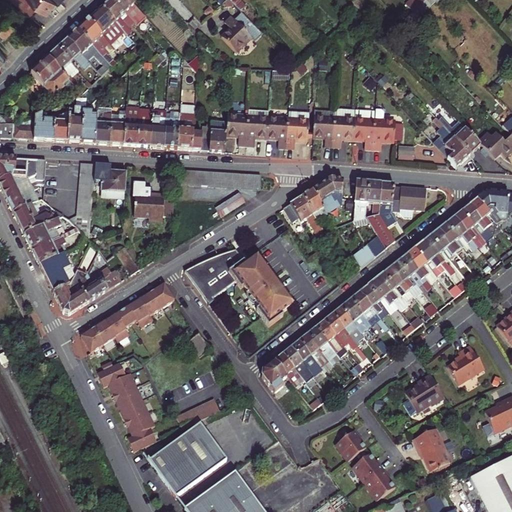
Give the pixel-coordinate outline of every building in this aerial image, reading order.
[(10,0),(32,18),(42,7),(34,0),(10,0)] [(34,0),(42,7),(48,13),(51,10),(52,8),(52,6),(51,4),(47,1),(46,0),(34,0)] [(60,2),(57,0),(46,0),(47,1),(51,4),(52,6),(52,8),(51,10),(60,2)] [(133,25),(136,28),(146,19),(128,0),(112,0),(111,1),(133,25)] [(231,8),(233,6),(228,0),(221,7),(223,9),(231,8)] [(233,6),(241,14),(246,8),(238,0),(227,0),(228,0),(233,6)] [(423,3),(419,0),(411,0),(406,6),(413,13),(414,11),(423,3)] [(436,2),(437,3),(440,0),(426,0),(423,3),(414,11),(420,17),(436,2)] [(102,9),(128,38),(133,33),(129,29),(133,25),(111,1),(102,9)] [(0,39),(1,41),(18,27),(6,12),(8,10),(4,4),(0,7),(0,16),(0,17),(0,16),(0,39)] [(208,18),(214,12),(210,8),(204,13),(208,18)] [(88,22),(108,45),(113,40),(112,39),(117,34),(129,48),(132,51),(136,47),(128,38),(102,9),(88,22)] [(221,39),(237,55),(252,40),(255,43),(263,36),(242,15),(235,21),(231,18),(224,24),(230,30),(221,39)] [(108,58),(115,51),(108,45),(88,22),(78,31),(109,65),(112,62),(108,58)] [(393,32),(398,37),(402,32),(398,28),(393,32)] [(109,65),(78,31),(68,41),(88,63),(94,58),(103,68),(97,73),(102,79),(112,69),(109,65)] [(68,41),(58,50),(71,65),(75,62),(85,72),(91,66),(88,63),(68,41)] [(48,60),(73,87),(76,84),(72,79),(70,77),(77,71),(71,65),(58,50),(48,60)] [(152,64),(156,69),(166,60),(161,55),(152,64)] [(216,55),(215,73),(224,74),(225,64),(216,55)] [(129,77),(134,77),(143,68),(143,65),(144,58),(129,71),(129,77)] [(197,58),(188,65),(198,76),(199,61),(198,59),(197,58)] [(51,98),(53,100),(66,88),(71,94),(76,90),(73,87),(48,60),(31,75),(45,91),(43,92),(43,94),(48,99),(50,99),(51,98)] [(296,70),(299,74),(305,68),(302,65),(296,70)] [(70,77),(72,79),(79,73),(77,71),(70,77)] [(367,85),(373,90),(376,86),(371,81),(367,85)] [(137,148),(140,111),(140,110),(126,109),(126,113),(125,117),(123,147),(137,148)] [(83,114),(83,113),(83,110),(65,110),(65,114),(70,112),(67,143),(81,145),(83,114)] [(436,120),(438,122),(442,119),(433,110),(430,114),(436,120)] [(137,148),(150,149),(153,112),(140,111),(137,148)] [(325,149),(333,149),(335,119),(335,113),(314,111),(313,140),(325,141),(325,149)] [(394,145),(394,142),(402,142),(403,132),(395,131),(395,126),(395,123),(383,122),(383,113),(382,112),(375,111),(375,122),(373,152),(381,153),(382,144),(394,145)] [(65,114),(55,118),(55,123),(55,125),(54,143),(67,143),(70,112),(65,114)] [(153,112),(150,149),(163,150),(166,117),(166,113),(153,112)] [(355,113),(335,112),(335,113),(335,119),(355,120),(355,113)] [(81,145),(95,145),(97,118),(97,116),(97,113),(91,113),(91,114),(83,114),(81,145)] [(289,113),(288,121),(286,151),(294,151),(295,143),(307,144),(309,115),(289,113)] [(355,120),(374,122),(374,114),(355,113),(355,120)] [(35,127),(34,142),(54,143),(55,125),(55,123),(42,122),(42,116),(35,120),(35,127)] [(97,118),(95,145),(110,146),(112,116),(97,116),(97,118)] [(119,117),(112,116),(110,146),(123,147),(125,117),(119,117)] [(238,147),(246,148),(248,118),(227,116),(227,124),(226,134),(226,138),(238,139),(238,147)] [(13,126),(16,125),(10,117),(0,117),(0,127),(9,127),(13,126)] [(163,150),(177,151),(179,122),(173,121),(173,118),(166,117),(163,150)] [(179,122),(177,151),(192,152),(193,136),(195,118),(180,117),(179,122)] [(248,118),(246,148),(254,149),(255,140),(267,141),(268,119),(248,118)] [(268,119),(267,141),(278,142),(278,150),(286,151),(288,121),(268,119)] [(341,150),(342,142),(353,142),(355,120),(335,119),(333,149),(341,150)] [(478,145),(458,124),(452,129),(442,119),(438,122),(441,126),(470,157),(480,147),(478,145)] [(495,122),(502,128),(505,125),(499,119),(495,122)] [(353,142),(365,143),(364,152),(373,152),(375,122),(374,122),(355,120),(353,142)] [(438,122),(436,120),(432,123),(438,129),(441,126),(438,122)] [(227,124),(211,123),(211,128),(202,128),(202,136),(201,152),(225,154),(226,138),(226,134),(227,124)] [(0,139),(34,142),(35,127),(14,127),(13,126),(9,127),(0,127),(0,139)] [(470,157),(441,126),(438,129),(440,131),(437,134),(441,139),(433,146),(439,153),(456,171),(470,157)] [(480,147),(494,161),(501,156),(505,160),(511,153),(511,139),(511,138),(505,145),(496,136),(492,139),(488,135),(478,145),(480,147)] [(193,136),(192,152),(201,152),(202,136),(193,136)] [(414,162),(414,148),(398,148),(398,161),(414,162)] [(26,180),(27,175),(16,174),(16,161),(0,159),(0,182),(9,179),(13,179),(26,180)] [(36,181),(38,162),(16,161),(16,174),(27,175),(26,180),(29,180),(33,189),(35,192),(38,190),(37,187),(38,186),(36,181)] [(38,186),(44,187),(46,162),(38,162),(36,181),(38,186)] [(94,174),(95,166),(81,165),(80,173),(94,174)] [(126,175),(110,174),(111,167),(95,166),(94,174),(94,181),(94,183),(102,183),(101,192),(124,194),(126,175)] [(94,181),(94,174),(80,173),(80,180),(94,181)] [(9,179),(0,182),(0,188),(7,202),(33,189),(29,180),(26,180),(13,179),(9,179)] [(80,180),(79,187),(93,189),(94,183),(94,181),(80,180)] [(341,206),(343,183),(335,182),(335,181),(328,183),(313,193),(326,215),(341,206)] [(369,205),(367,205),(369,185),(356,183),(355,202),(354,210),(353,222),(358,229),(368,223),(366,219),(367,215),(367,208),(368,208),(369,205)] [(372,218),(379,216),(381,186),(369,185),(367,205),(369,205),(373,206),(372,218)] [(38,190),(35,192),(40,202),(43,201),(38,186),(37,187),(38,190)] [(379,216),(392,213),(394,189),(394,186),(381,186),(379,216)] [(79,195),(93,196),(93,189),(79,187),(79,195)] [(7,202),(13,215),(32,206),(40,202),(35,192),(33,189),(7,202)] [(424,213),(426,192),(394,189),(392,213),(400,214),(400,210),(424,213)] [(335,230),(326,215),(313,193),(302,199),(320,228),(326,224),(330,233),(335,230)] [(511,214),(511,196),(489,194),(484,195),(478,201),(496,223),(497,226),(502,222),(507,222),(508,214),(511,214)] [(79,195),(78,202),(92,204),(93,196),(79,195)] [(135,199),(134,218),(149,219),(149,222),(163,223),(163,218),(173,219),(174,202),(164,202),(164,196),(151,195),(151,199),(135,199)] [(217,211),(221,218),(243,204),(239,197),(217,211)] [(322,232),(320,228),(302,199),(283,211),(292,224),(298,220),(301,224),(307,221),(317,238),(320,236),(319,234),(322,232)] [(354,210),(355,202),(346,201),(346,209),(354,210)] [(487,230),(496,223),(478,201),(470,207),(487,230)] [(77,210),(92,211),(92,204),(78,202),(77,210)] [(13,215),(24,237),(59,220),(63,218),(64,216),(56,212),(53,216),(46,212),(38,216),(32,206),(13,215)] [(480,236),(483,233),(487,230),(470,207),(462,213),(480,236)] [(77,210),(77,218),(91,219),(92,211),(77,210)] [(386,229),(397,222),(392,213),(379,216),(386,229)] [(485,243),(480,236),(462,213),(455,219),(472,242),(477,249),(485,243)] [(386,229),(379,216),(372,218),(369,218),(366,219),(368,223),(378,238),(385,251),(395,243),(386,229)] [(70,222),(76,229),(78,231),(79,233),(84,238),(89,244),(91,219),(77,218),(70,222)] [(477,249),(472,242),(455,219),(446,226),(464,248),(467,252),(469,250),(472,253),(477,249)] [(24,237),(32,252),(60,238),(56,231),(62,228),(59,220),(24,237)] [(456,255),(464,248),(446,226),(439,232),(456,255)] [(76,229),(63,236),(63,237),(64,238),(68,236),(76,232),(78,231),(76,229)] [(449,261),(456,255),(439,232),(430,238),(449,261)] [(497,243),(490,233),(485,237),(493,246),(497,243)] [(39,267),(63,255),(67,253),(66,250),(64,251),(61,247),(64,246),(67,244),(65,240),(64,238),(63,237),(60,238),(32,252),(39,267)] [(375,259),(385,251),(378,238),(368,246),(369,247),(375,259)] [(446,263),(449,261),(430,238),(423,245),(440,267),(443,270),(450,279),(455,274),(452,270),(446,263)] [(433,273),(440,267),(423,245),(415,250),(433,273)] [(360,271),(375,259),(369,247),(353,259),(360,271)] [(116,256),(130,278),(139,272),(125,250),(116,256)] [(435,276),(433,273),(415,250),(408,257),(425,279),(430,286),(438,279),(435,276)] [(227,271),(242,261),(241,259),(236,252),(221,257),(208,262),(195,268),(185,273),(209,306),(215,302),(213,299),(235,283),(227,271)] [(39,267),(52,294),(70,285),(74,277),(63,255),(39,267)] [(227,271),(235,283),(241,291),(243,288),(259,309),(256,312),(268,328),(283,317),(281,315),(293,306),(279,285),(275,285),(273,282),(272,281),(272,277),(257,257),(245,265),(242,261),(227,271)] [(430,286),(425,279),(408,257),(399,263),(416,286),(423,294),(424,296),(427,293),(433,300),(437,305),(442,301),(430,286)] [(452,270),(455,269),(449,261),(446,263),(452,270)] [(423,294),(416,286),(399,263),(392,269),(409,292),(413,298),(415,300),(423,294)] [(443,270),(440,267),(433,273),(435,276),(443,270)] [(401,298),(409,292),(392,269),(384,276),(401,298)] [(339,287),(345,283),(337,270),(331,274),(339,287)] [(80,289),(89,304),(116,287),(109,277),(105,271),(90,281),(87,276),(80,289)] [(63,315),(69,317),(89,304),(80,289),(87,276),(77,272),(74,277),(70,285),(52,294),(63,315)] [(480,273),(475,278),(478,282),(483,277),(480,273)] [(116,287),(120,284),(114,274),(109,277),(116,287)] [(475,278),(472,275),(465,281),(466,282),(470,288),(478,282),(475,278)] [(404,302),(401,298),(384,276),(376,281),(393,304),(396,308),(404,302)] [(396,308),(393,304),(376,281),(368,288),(386,311),(389,315),(390,316),(398,310),(396,308)] [(462,294),(457,288),(453,283),(446,289),(455,300),(462,294)] [(462,294),(468,289),(464,284),(457,288),(462,294)] [(161,311),(174,302),(164,286),(151,295),(161,311)] [(389,315),(386,311),(368,288),(360,294),(378,317),(381,321),(389,315)] [(406,304),(413,298),(409,292),(401,298),(404,302),(406,304)] [(430,303),(433,300),(427,293),(424,296),(430,303)] [(381,321),(378,317),(360,294),(350,302),(368,325),(371,328),(377,323),(385,334),(389,331),(381,321)] [(150,318),(161,311),(151,295),(139,302),(150,318)] [(425,313),(431,309),(422,298),(417,302),(425,313)] [(441,311),(446,307),(442,301),(437,305),(441,311)] [(152,322),(150,318),(139,302),(122,312),(131,326),(137,322),(141,330),(152,322)] [(371,328),(368,325),(350,302),(340,310),(358,332),(361,336),(371,328)] [(361,336),(358,332),(340,310),(332,316),(350,339),(355,345),(363,339),(361,336)] [(125,329),(131,326),(122,312),(105,323),(115,340),(118,344),(130,337),(125,329)] [(511,312),(509,314),(511,317),(505,322),(497,328),(511,347),(511,312)] [(324,323),(344,349),(348,346),(353,352),(354,351),(359,357),(363,354),(355,345),(350,339),(332,316),(324,323)] [(415,332),(423,325),(418,319),(410,325),(415,332)] [(103,347),(115,340),(105,323),(93,331),(103,347)] [(336,355),(344,349),(324,323),(316,330),(336,355)] [(340,360),(336,355),(316,330),(308,336),(332,367),(341,361),(340,360)] [(90,355),(103,347),(93,331),(80,339),(90,355)] [(199,360),(211,351),(199,335),(188,344),(199,360)] [(333,368),(332,367),(308,336),(299,343),(323,372),(325,375),(333,368)] [(385,356),(390,352),(382,342),(377,346),(385,356)] [(314,379),(323,372),(299,343),(291,350),(307,370),(309,372),(314,379)] [(458,387),(484,371),(470,348),(458,355),(460,357),(461,360),(456,363),(447,369),(458,387)] [(344,356),(348,353),(344,349),(336,355),(340,360),(344,356)] [(299,376),(307,370),(291,350),(283,356),(299,376)] [(0,362),(2,366),(8,362),(4,354),(0,355),(0,362)] [(301,378),(299,376),(283,356),(274,363),(287,379),(294,389),(303,382),(301,378)] [(351,373),(355,369),(344,356),(340,360),(341,361),(351,373)] [(280,384),(287,379),(274,363),(259,375),(274,395),(283,388),(280,384)] [(108,387),(126,378),(120,365),(112,368),(108,371),(104,373),(97,376),(103,389),(108,387)] [(355,379),(363,372),(359,366),(355,369),(351,373),(355,379)] [(305,375),(309,372),(307,370),(299,376),(301,378),(305,375)] [(318,392),(322,388),(314,379),(309,372),(305,375),(318,392)] [(114,400),(137,389),(131,376),(126,378),(108,387),(114,400)] [(432,408),(445,400),(431,377),(418,385),(419,387),(405,395),(417,415),(431,407),(432,408)] [(497,389),(501,380),(495,378),(491,387),(497,389)] [(120,413),(143,402),(137,389),(114,400),(120,413)] [(494,436),(511,427),(511,398),(502,404),(503,406),(496,409),(484,415),(494,436)] [(208,404),(214,416),(220,413),(214,401),(208,404)] [(313,412),(322,405),(318,401),(310,408),(313,412)] [(376,401),(374,412),(383,413),(384,402),(376,401)] [(126,426),(149,415),(143,402),(120,413),(126,426)] [(202,407),(208,419),(214,416),(208,404),(202,407)] [(195,410),(201,422),(208,419),(202,407),(195,410)] [(195,425),(201,422),(195,410),(189,413),(195,425)] [(195,425),(189,413),(183,416),(189,428),(195,425)] [(150,430),(155,428),(149,415),(126,426),(132,439),(150,430)] [(189,428),(183,416),(177,419),(182,431),(189,428)] [(200,426),(149,463),(176,499),(227,462),(200,426)] [(134,454),(157,443),(150,430),(132,439),(128,441),(134,454)] [(430,474),(451,464),(436,431),(413,442),(419,455),(421,455),(424,460),(430,474)] [(348,464),(366,450),(358,440),(360,439),(355,432),(343,441),(344,441),(336,447),(348,464)] [(370,456),(352,469),(365,486),(384,472),(380,466),(378,467),(370,456)] [(511,511),(511,458),(470,480),(485,511),(511,511)] [(389,478),(384,472),(365,486),(377,503),(395,489),(387,479),(389,478)] [(262,511),(235,474),(184,510),(185,511),(262,511)] [(430,511),(445,511),(440,499),(428,504),(430,511)] [(402,511),(398,501),(384,508),(386,511),(402,511)]
